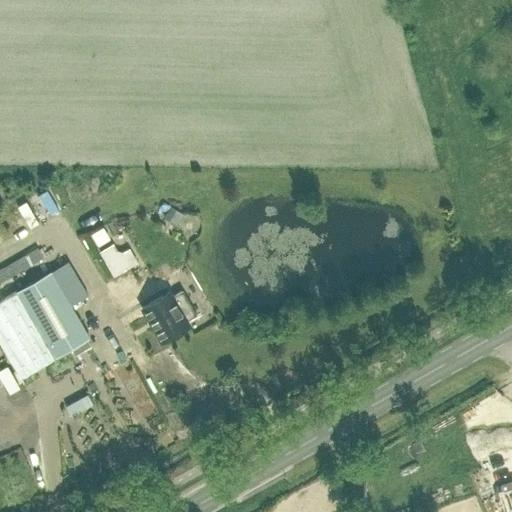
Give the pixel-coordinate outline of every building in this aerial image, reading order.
[(31,198),(18,205),(29,229),(43,222),(31,198)] [(138,278),(152,269),(144,256),(129,265),(138,278)] [(89,338),(50,270),(16,290),(55,357),(89,338)] [(189,325),(186,320),(196,314),(182,289),(171,295),(169,291),(141,307),(162,341),(189,325)] [(41,369),(49,386),(58,382),(51,365),(41,369)] [(84,436),(106,424),(101,415),(79,427),(84,436)]
